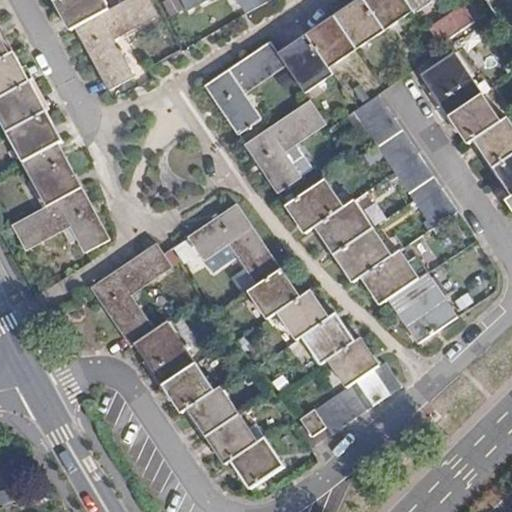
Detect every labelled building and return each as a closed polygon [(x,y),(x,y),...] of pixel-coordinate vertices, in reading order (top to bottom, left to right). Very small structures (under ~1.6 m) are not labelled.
[(110,11),(103,0),(59,0),(56,2),(72,31),(76,29),(110,11)] [(150,0),(129,0),(110,11),(76,29),(110,90),(133,78),(113,40),(158,15),(150,0)] [(270,0),(182,0),(188,11),(208,0),(240,0),(248,14),(271,1),(270,0)] [(384,32),(364,0),(361,0),(336,17),(357,50),(384,32)] [(412,12),(404,0),(364,0),(384,32),(412,12)] [(404,0),(412,12),(415,14),(435,0),(404,0)] [(357,50),(336,17),(308,36),(329,68),(357,50)] [(452,20),(432,34),(442,49),(462,36),(452,20)] [(0,61),(11,55),(0,35),(0,61)] [(329,68),(308,36),(280,55),(287,66),(306,94),(334,74),(329,68)] [(287,66),(280,55),(272,43),(206,87),(239,136),(262,120),(245,94),(287,66)] [(15,53),(11,55),(0,61),(0,99),(31,82),(15,53)] [(451,117),(483,96),(455,55),(423,76),(451,117)] [(47,112),(31,82),(0,99),(0,117),(9,133),(47,112)] [(379,148),(403,131),(380,96),(359,111),(355,113),(377,145),(379,148)] [(501,124),(483,96),(451,117),(470,145),(476,141),(501,124)] [(327,125),(312,102),(246,146),(280,195),(302,180),(285,153),(327,125)] [(63,142),(47,112),(9,133),(25,163),(59,144),(63,142)] [(511,125),(508,119),(501,124),(476,141),(495,169),(511,157),(511,125)] [(434,177),(403,131),(379,148),(395,173),(410,194),(434,177)] [(83,188),(59,144),(25,163),(49,207),(83,188)] [(511,157),(495,169),(511,194),(511,157)] [(458,213),(434,177),(410,194),(415,201),(434,230),(458,213)] [(307,234),(317,228),(345,209),(326,181),(288,207),(307,234)] [(111,240),(83,188),(49,207),(14,226),(27,250),(63,231),(72,225),(77,235),(87,253),(111,240)] [(317,228),(336,256),(374,230),(355,202),(345,209),(317,228)] [(231,244),(259,286),(281,270),(238,207),(190,239),(205,261),(231,244)] [(67,241),(77,235),(72,225),(63,231),(67,241)] [(354,283),(363,278),(392,258),(374,230),(336,256),(354,283)] [(132,346),(137,343),(154,331),(130,296),(173,267),(165,255),(158,245),(93,288),(132,346)] [(363,278),(381,306),(390,299),(420,280),(410,264),(401,252),(392,258),(363,278)] [(420,280),(428,274),(418,259),(410,264),(420,280)] [(250,292),(268,320),(278,313),(300,298),(281,270),(259,286),(250,292)] [(421,344),(458,319),(428,274),(420,280),(390,299),(421,344)] [(300,298),(278,313),(297,341),(303,337),(330,319),(311,291),(300,298)] [(329,361),(355,343),(336,315),(330,319),(303,337),(322,365),(329,361)] [(137,343),(165,386),(198,364),(169,321),(154,331),(137,343)] [(361,339),(355,343),(329,361),(347,389),(380,367),(361,339)] [(386,362),(380,367),(347,389),(315,410),(327,428),(332,436),(404,388),(386,362)] [(198,364),(165,386),(184,414),(190,410),(217,392),(198,364)] [(223,388),(217,392),(190,410),(208,437),(241,414),(223,388)] [(313,438),(327,428),(315,410),(301,420),(313,438)] [(241,414),(208,437),(228,466),(234,462),(261,443),(241,414)] [(261,443),(234,462),(253,489),(285,467),(267,440),(261,443)]
